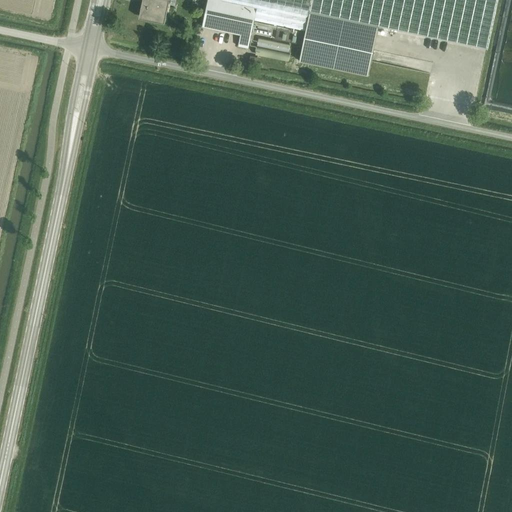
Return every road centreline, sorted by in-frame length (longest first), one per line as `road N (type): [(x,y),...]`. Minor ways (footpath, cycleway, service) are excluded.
road 1 (unclassified): [(511,138),(95,50)]
road 2 (secondary): [(0,484),(61,195)]
road 3 (secondary): [(61,195),(95,50)]
road 4 (secondary): [(84,48),(61,195)]
